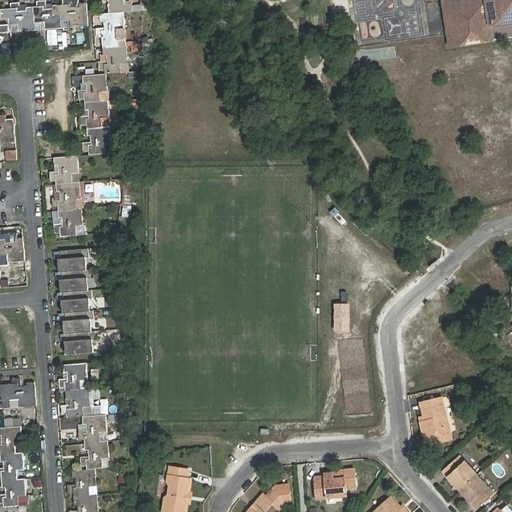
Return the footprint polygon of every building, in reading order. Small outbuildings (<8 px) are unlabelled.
[(61,15),(53,15),(53,8),(46,9),(46,0),(37,1),(37,7),(34,7),(35,23),(44,22),(45,30),(62,28),(62,21),(61,15)] [(88,26),(86,3),(79,3),(79,6),(73,7),(72,0),(62,0),(63,4),(52,5),(53,8),(53,15),(61,15),(62,21),(70,20),(71,27),(88,26)] [(102,0),(103,3),(108,2),(109,13),(123,12),(132,11),(132,6),(131,0),(102,0)] [(140,0),(140,5),(132,6),(132,11),(148,10),(147,1),(147,0),(140,0)] [(147,1),(148,10),(153,10),(157,0),(147,1)] [(511,0),(448,0),(444,1),(451,46),(511,37),(511,0)] [(36,30),(35,23),(34,7),(26,7),(26,10),(20,11),(20,2),(10,3),(11,9),(0,9),(0,12),(1,20),(9,19),(9,25),(18,25),(18,32),(36,30)] [(9,19),(1,20),(0,12),(0,9),(0,33),(10,32),(9,25),(9,19)] [(126,42),(126,38),(119,39),(118,30),(125,29),(123,12),(109,13),(100,14),(101,22),(104,21),(104,28),(96,28),(97,38),(102,37),(103,48),(126,45),(126,42)] [(66,46),(65,29),(46,30),(47,47),(66,46)] [(9,42),(0,43),(1,53),(10,52),(9,42)] [(121,64),(128,63),(126,45),(103,48),(103,55),(106,55),(107,61),(99,62),(99,71),(105,70),(105,74),(106,74),(121,73),(121,64)] [(101,92),(108,91),(106,74),(105,74),(83,76),(83,84),(86,84),(87,90),(78,90),(79,99),(84,99),(85,103),(101,101),(101,92)] [(128,79),(127,94),(134,95),(136,80),(128,79)] [(87,128),(111,127),(109,101),(101,101),(85,103),(85,110),(88,110),(89,116),(80,117),(81,126),(87,125),(87,128)] [(0,143),(16,142),(14,119),(6,119),(6,123),(0,123),(0,143)] [(89,151),(89,155),(105,154),(104,144),(112,143),(111,127),(87,128),(88,136),(91,136),(91,142),(83,143),(83,152),(89,151)] [(17,151),(6,153),(7,162),(18,161),(17,151)] [(72,174),(79,173),(78,156),(54,158),(55,165),(58,165),(58,171),(50,172),(51,181),(56,181),(56,185),(73,183),(72,174)] [(82,208),(85,208),(83,182),(73,183),(56,185),(57,192),(60,192),(60,198),(52,198),(53,207),(58,207),(58,211),(82,208)] [(131,206),(132,186),(125,186),(123,205),(131,206)] [(76,235),(75,225),(83,225),(82,208),(58,211),(59,218),(62,218),(62,223),(54,224),(55,233),(60,233),(61,237),(76,235)] [(76,235),(80,235),(86,235),(86,225),(83,225),(75,225),(76,235)] [(0,256),(7,256),(8,263),(26,261),(23,237),(15,238),(15,241),(9,242),(9,233),(0,234),(0,256)] [(70,271),(87,269),(86,256),(89,256),(89,248),(67,250),(67,258),(59,258),(60,272),(68,271),(70,271)] [(67,250),(54,251),(55,259),(59,258),(67,258),(67,250)] [(70,292),(89,290),(88,277),(91,277),(90,269),(87,269),(70,271),(68,271),(69,278),(60,279),(61,292),(70,292)] [(60,272),(56,272),(56,279),(60,279),(69,278),(68,271),(60,272)] [(89,311),(90,311),(89,298),(93,297),(92,290),(89,290),(70,292),(71,299),(62,300),(63,313),(72,312),(89,311)] [(61,292),(58,293),(58,300),(62,300),(71,299),(70,292),(61,292)] [(349,304),(333,304),(333,332),(349,333),(349,304)] [(73,333),(92,331),(91,318),(94,318),(94,310),(90,311),(89,311),(72,312),(72,320),(64,320),(65,334),(73,333)] [(63,313),(59,313),(60,321),(64,320),(72,320),(72,312),(63,313)] [(66,354),(94,352),(93,339),(96,339),(95,331),(92,331),(73,333),(74,340),(65,341),(66,354)] [(65,334),(61,334),(61,341),(65,341),(74,340),(73,333),(65,334)] [(87,363),(63,364),(64,372),(67,372),(68,381),(59,382),(59,388),(65,388),(65,391),(82,390),(81,381),(88,380),(87,363)] [(90,379),(98,379),(98,368),(90,368),(90,379)] [(19,407),(37,405),(35,382),(27,382),(27,385),(21,386),(20,378),(11,378),(12,384),(2,384),(4,408),(11,407),(10,400),(19,399),(19,407)] [(70,398),(70,407),(62,407),(62,414),(67,414),(68,418),(83,416),(84,416),(83,407),(90,406),(89,389),(82,390),(65,391),(66,399),(70,398)] [(447,429),(444,417),(447,417),(442,398),(421,403),(425,421),(421,422),(426,445),(452,439),(449,429),(447,429)] [(85,443),(101,441),(100,432),(107,432),(106,414),(84,416),(83,416),(83,424),(86,424),(87,430),(78,431),(79,440),(85,439),(85,443)] [(23,443),(21,426),(5,427),(0,427),(0,435),(1,436),(2,442),(0,441),(0,454),(16,453),(15,444),(23,443)] [(86,466),(87,469),(94,468),(95,468),(103,467),(102,459),(110,458),(108,440),(101,441),(85,443),(85,444),(85,451),(88,450),(89,456),(80,457),(81,466),(86,466)] [(0,477),(2,477),(2,480),(18,479),(17,470),(25,469),(23,452),(16,453),(0,454),(0,457),(0,462),(3,462),(4,468),(0,468),(0,477)] [(460,455),(442,471),(460,490),(478,474),(460,455)] [(165,498),(162,511),(186,511),(192,479),(188,479),(189,470),(170,467),(167,482),(170,485),(168,495),(165,498)] [(68,494),(74,493),(74,497),(90,495),(89,486),(96,485),(95,468),(94,468),(87,469),(72,470),(72,477),(75,477),(76,484),(67,485),(68,494)] [(357,488),(355,469),(341,470),(341,473),(323,474),(323,477),(314,478),(315,498),(348,496),(347,489),(357,488)] [(478,474),(460,490),(477,509),(489,498),(484,492),(489,487),(478,474)] [(2,488),(5,488),(6,494),(0,494),(0,503),(4,503),(4,507),(20,506),(19,496),(27,496),(25,479),(18,479),(2,480),(2,488)] [(275,485),(250,511),(279,511),(289,501),(290,501),(288,484),(275,485)] [(69,511),(94,511),(99,511),(97,495),(90,495),(74,497),(75,504),(78,504),(78,510),(70,511),(69,511)] [(405,511),(391,497),(375,511),(405,511)] [(502,509),(504,511),(511,511),(511,506),(509,503),(502,509)]
